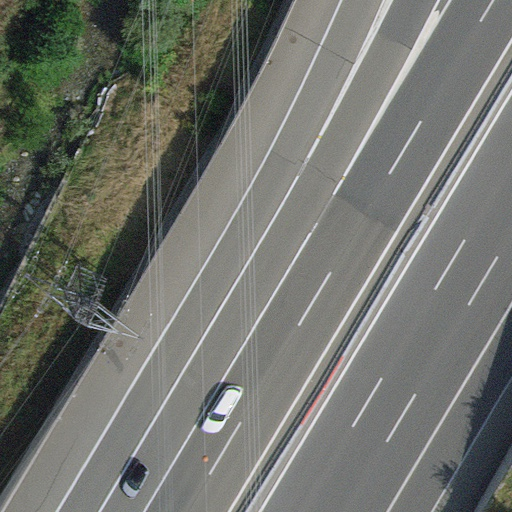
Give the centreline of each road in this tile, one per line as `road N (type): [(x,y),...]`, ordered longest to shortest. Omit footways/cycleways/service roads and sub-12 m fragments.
road 1 (motorway): [(493,0),(186,511)]
road 2 (motorway): [(415,0),(118,511)]
road 3 (motorway): [(350,0),(55,511)]
road 4 (motorway): [(308,511),(511,179)]
road 5 (motorway): [(418,511),(511,359)]
